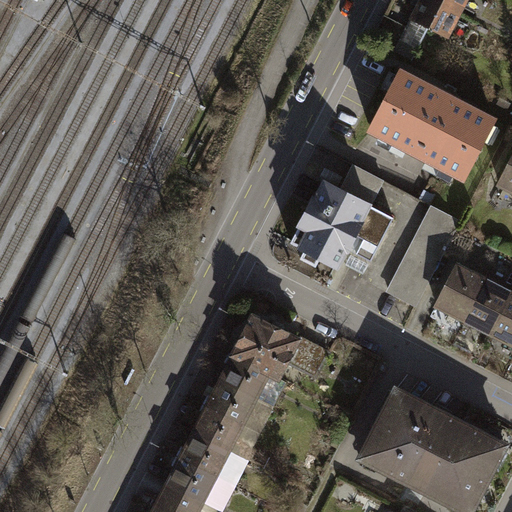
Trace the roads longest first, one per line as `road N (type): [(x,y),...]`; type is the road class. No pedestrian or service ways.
road 1 (residential): [(224,262),(511,412)]
road 2 (unclassified): [(224,262),(361,0)]
road 3 (unclassified): [(95,511),(224,262)]
